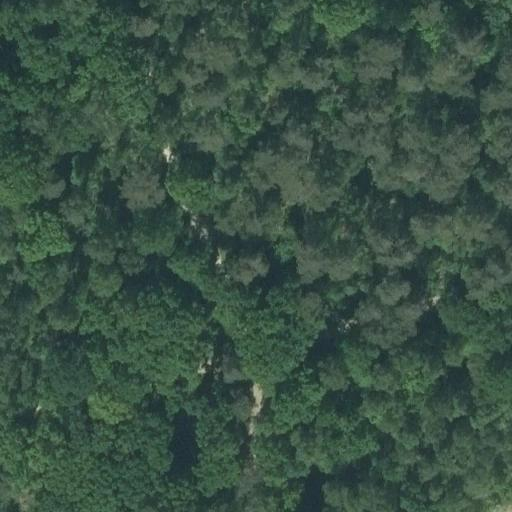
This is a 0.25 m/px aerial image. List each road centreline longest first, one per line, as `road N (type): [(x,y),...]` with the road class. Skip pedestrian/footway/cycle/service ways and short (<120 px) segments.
road 1 (track): [(256,355),(171,162),(119,0)]
road 2 (track): [(511,283),(256,355)]
road 3 (track): [(256,355),(0,415)]
road 4 (track): [(247,511),(256,355)]
